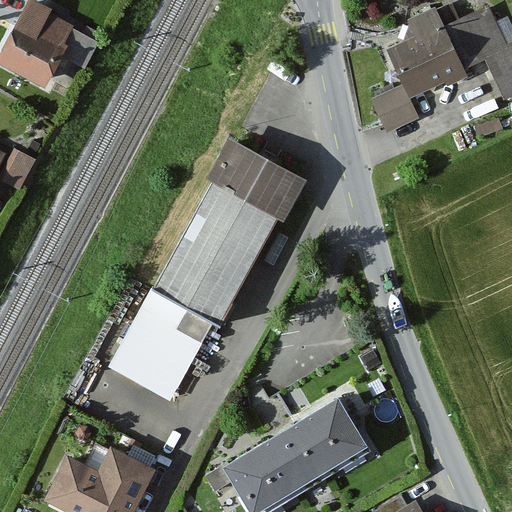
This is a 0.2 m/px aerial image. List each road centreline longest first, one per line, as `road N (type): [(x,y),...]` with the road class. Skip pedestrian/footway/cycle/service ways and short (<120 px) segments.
road 1 (residential): [(353,179),(302,234),(152,511)]
road 2 (tertiary): [(353,179),(425,395),(479,511)]
road 3 (tertiary): [(321,0),(353,179)]
